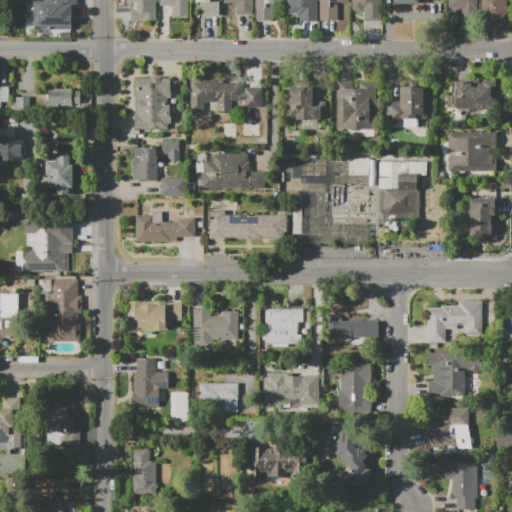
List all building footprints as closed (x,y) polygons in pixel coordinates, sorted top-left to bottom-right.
[(32,0),(32,7),(42,7),(42,23),(77,23),(77,8),(66,8),(66,0),(32,0)] [(128,0),(157,0),(157,20),(140,20),(140,2),(128,2),(128,0)] [(161,0),(161,6),(173,6),(173,18),(189,18),(189,0),(161,0)] [(216,0),(216,1),(220,1),(220,15),(206,15),(206,5),(200,5),(200,2),(198,2),(198,0),(216,0)] [(224,0),(225,4),(236,4),(237,16),(254,16),(253,0),(224,0)] [(257,0),(286,0),(286,4),(274,4),(274,21),(257,21),(257,0)] [(288,0),(317,0),(317,22),(302,22),(302,17),(296,17),(296,14),(288,14),(288,0)] [(321,0),(350,0),(350,2),(338,2),(338,21),(321,21),(321,0)] [(353,0),(381,0),(382,15),(366,14),(366,8),(362,12),(356,13),(353,9),(353,0)] [(449,0),(478,0),(478,15),(462,15),(462,8),(449,8),(449,0)] [(482,0),(507,0),(507,21),(482,21),(482,0)] [(135,79),(171,79),(171,98),(168,98),(168,103),(171,103),(171,124),(169,124),(169,129),(136,130),(135,79)] [(455,84),(455,109),(495,109),(494,101),(498,101),(497,81),(454,80),(455,84)] [(191,81),(224,82),(224,83),(244,84),(243,92),(244,92),(245,88),(263,88),(262,107),(241,107),(241,100),(232,100),(231,111),(217,111),(217,102),(204,102),(204,107),(191,107),(191,81)] [(338,130),(377,130),(377,83),(338,83),(338,130)] [(0,87),(9,87),(9,102),(1,102),(1,109),(0,109),(0,87)] [(325,120),(286,119),(287,93),(290,93),(290,87),(305,88),(305,95),(308,88),(313,88),(313,102),(325,102),(325,120)] [(388,102),(400,102),(400,87),(429,88),(429,122),(387,121),(388,102)] [(48,89),(72,89),(72,105),(48,105),(48,89)] [(29,96),(12,97),(12,111),(29,110),(29,96)] [(222,138),(222,122),(261,122),(262,138),(222,138)] [(449,134),(497,133),(497,149),(490,149),(490,155),(494,155),(494,157),(498,157),(498,172),(450,172),(449,134)] [(24,161),(7,161),(7,164),(0,164),(0,145),(2,145),(2,140),(24,140),(24,145),(26,145),(26,155),(24,155),(24,161)] [(163,140),(184,140),(184,154),(180,154),(180,163),(168,163),(168,154),(163,154),(163,140)] [(134,149),(135,182),(158,181),(158,149),(134,149)] [(41,188),(42,159),(56,160),(56,156),(60,152),(68,152),(73,156),(72,195),(56,195),(56,188),(41,188)] [(265,188),(201,188),(201,172),(205,172),(205,162),(212,162),(212,154),(248,154),(248,162),(249,162),(249,172),(265,172),(265,188)] [(286,159),(285,178),(301,178),(301,164),(310,164),(310,160),(286,159)] [(379,212),(380,179),(387,179),(387,176),(380,176),(380,162),(427,163),(426,176),(417,176),(416,191),(420,191),(420,213),(414,218),(385,218),(379,212)] [(161,196),(161,178),(188,178),(188,196),(161,196)] [(470,234),(470,199),(495,199),(495,215),(491,215),(491,234),(470,234)] [(324,224),(324,200),(309,200),(309,203),(302,203),(302,241),(367,241),(367,224),(324,224)] [(286,215),(286,232),(285,232),(285,239),(210,239),(210,211),(225,211),(225,215),(286,215)] [(136,241),(136,216),(153,216),(153,212),(162,212),(162,223),(177,223),(177,218),(195,218),(195,237),(177,237),(177,241),(136,241)] [(15,270),(63,271),(63,252),(71,252),(71,220),(24,219),(24,233),(35,233),(34,251),(15,251),(15,270)] [(0,221),(1,221),(1,222),(9,222),(9,242),(0,242),(0,221)] [(12,232),(33,232),(35,242),(33,242),(33,252),(29,252),(29,265),(26,266),(20,267),(16,267),(13,265),(0,265),(0,249),(13,249),(12,232)] [(55,279),(77,279),(78,296),(81,296),(81,313),(78,313),(78,341),(51,341),(51,336),(48,336),(48,299),(55,299),(55,279)] [(0,342),(0,294),(19,294),(19,338),(3,339),(3,342),(0,342)] [(127,332),(127,310),(129,310),(129,301),(167,300),(167,302),(182,302),(182,320),(172,320),(173,326),(167,326),(167,331),(127,332)] [(427,343),(427,308),(441,308),(441,306),(458,306),(458,302),(482,301),(482,335),(466,335),(466,326),(456,326),(456,329),(445,329),(445,342),(427,343)] [(194,308),(238,308),(238,340),(214,340),(214,350),(194,350),(194,308)] [(265,309),(303,309),(303,322),(299,322),(299,332),(297,332),(297,335),(300,335),(300,343),(265,344),(265,309)] [(377,320),(340,320),(340,315),(327,315),(327,340),(378,339),(377,320)] [(464,395),(464,369),(477,369),(477,353),(428,354),(428,366),(432,366),(432,380),(427,380),(428,396),(464,395)] [(159,407),(132,407),(132,391),(134,391),(134,373),(136,373),(136,359),(156,359),(156,372),(169,373),(169,388),(159,388),(159,407)] [(338,413),(369,413),(370,363),(339,363),(338,413)] [(264,378),(267,378),(267,373),(289,374),(289,376),(301,376),(301,375),(319,376),(319,404),(263,403),(264,378)] [(199,383),(238,383),(237,412),(223,412),(223,402),(199,402),(199,383)] [(0,410),(3,410),(3,398),(21,398),(20,446),(0,446),(0,410)] [(80,445),(68,444),(68,447),(47,446),(48,408),(69,409),(69,417),(75,417),(75,430),(80,430),(80,445)] [(469,409),(469,426),(455,426),(455,434),(457,434),(457,449),(429,449),(429,417),(437,417),(437,408),(469,409)] [(364,463),(371,470),(371,480),(371,484),(349,484),(349,466),(334,452),(337,449),(329,442),(344,427),(354,437),(355,435),(366,445),(363,448),(369,454),(362,461),(364,463)] [(83,447),(91,448),(91,458),(83,458),(83,447)] [(251,447),(267,447),(267,449),(287,449),(287,477),(271,477),(271,472),(261,472),(261,479),(251,479),(251,447)] [(133,448),(149,448),(149,461),(155,461),(155,494),(133,494),(133,448)] [(437,471),(436,470),(435,470),(434,468),(434,467),(434,465),(435,464),(436,463),(437,463),(437,460),(475,460),(475,466),(478,466),(477,498),(475,498),(474,509),(456,509),(457,496),(452,496),(452,478),(442,478),(442,474),(437,474),(437,471)]
